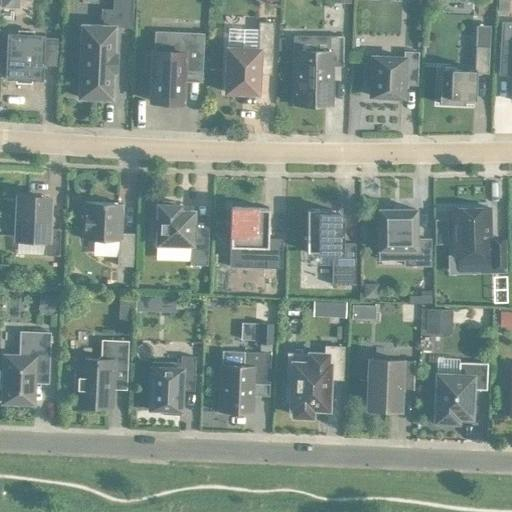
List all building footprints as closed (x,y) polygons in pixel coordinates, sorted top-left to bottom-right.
[(0,0),(0,7),(19,8),(19,0),(0,0)] [(113,0),(114,10),(102,10),(101,26),(81,25),(80,52),(73,52),(72,70),(80,71),(79,98),(111,99),(112,72),(114,72),(115,54),(113,54),(114,27),(131,28),(132,0),(113,0)] [(225,93),(257,94),(258,75),(271,75),(273,23),(259,23),(258,29),(258,50),(227,48),(225,93)] [(511,23),(502,23),(499,74),(501,74),(501,68),(511,69),(511,71),(511,72),(511,97),(511,101),(511,23)] [(474,70),(440,68),(439,104),(464,105),(464,99),(474,99),(475,74),(488,74),(490,26),(476,26),(474,70)] [(228,28),(227,48),(258,50),(258,29),(228,28)] [(55,65),(56,39),(41,39),(41,37),(32,37),(32,32),(18,31),(18,36),(9,36),(8,53),(2,52),(1,68),(7,68),(7,77),(16,77),(16,82),(30,83),(30,78),(40,78),(40,64),(55,65)] [(162,105),(177,105),(177,102),(182,102),(183,73),(201,73),(203,34),(155,32),(154,51),(152,51),(152,56),(146,55),(145,70),(151,71),(150,101),(162,101),(162,105)] [(296,105),(330,106),(330,67),(343,67),(343,37),(329,36),(329,51),(296,51),(296,105)] [(417,76),(418,52),(404,52),(404,58),(372,56),(372,68),(368,68),(367,85),(371,85),(370,96),(402,98),(403,76),(417,76)] [(16,238),(46,239),(45,256),(59,256),(60,230),(47,229),(49,199),(18,198),(16,238)] [(84,206),(82,206),(80,208),(80,221),(81,223),(84,223),(83,239),(118,241),(117,266),(132,266),(133,234),(120,234),(121,204),(85,202),(84,206)] [(161,202),(161,206),(158,205),(157,225),(153,225),(153,238),(157,239),(156,244),(190,245),(190,266),(207,266),(208,237),(192,237),(193,212),(192,212),(192,207),(191,207),(191,212),(179,211),(179,206),(175,206),(175,202),(161,202)] [(265,268),(281,269),(282,240),(267,239),(268,225),(269,225),(269,223),(264,223),(264,215),(268,215),(268,208),(267,208),(267,209),(231,208),(229,267),(231,267),(231,261),(265,262),(265,268)] [(479,255),(480,267),(492,267),(492,268),(505,267),(504,240),(490,240),(490,208),(452,210),(453,256),(479,255)] [(332,252),(332,285),(354,285),(355,244),(339,244),(340,215),(330,214),(330,210),(307,209),(306,251),(332,252)] [(378,250),(404,250),(404,266),(430,266),(430,240),(416,240),(416,210),(378,210),(378,250)] [(447,220),(435,220),(435,244),(448,244),(447,220)] [(431,290),(421,290),(421,304),(431,304),(431,290)] [(40,295),(40,304),(56,304),(56,295),(40,295)] [(137,295),(136,304),(153,305),(154,296),(137,295)] [(119,299),(119,310),(130,311),(130,299),(119,299)] [(325,302),(324,312),(346,313),(346,303),(325,302)] [(421,310),(421,330),(425,330),(452,331),(452,311),(421,310)] [(501,310),(500,328),(509,328),(510,311),(501,310)] [(242,323),(242,331),(260,332),(260,323),(242,323)] [(260,332),(259,344),(260,344),(271,345),(272,345),(273,324),(260,323),(260,332)] [(3,401),(2,403),(5,403),(31,404),(33,404),(34,402),(33,402),(34,374),(48,375),(50,333),(29,332),(29,347),(20,346),(19,357),(7,357),(7,356),(4,356),(4,358),(5,358),(4,371),(0,370),(0,388),(3,388),(3,401)] [(126,369),(128,342),(102,341),(101,356),(97,360),(79,359),(78,375),(74,375),(74,392),(77,392),(77,406),(110,408),(112,369),(126,369)] [(325,347),(325,355),(309,354),(309,355),(312,356),(311,364),(293,363),(292,387),(286,387),(285,403),(291,404),(291,407),(294,408),(293,416),(311,416),(311,408),(327,409),(328,379),(342,380),(343,348),(325,347)] [(219,412),(252,414),(253,384),(269,384),(270,353),(244,352),(243,365),(221,364),(219,412)] [(194,381),(195,357),(180,357),(180,363),(152,362),(151,382),(147,382),(146,399),(150,399),(150,409),(162,410),(162,414),(179,415),(181,381),(194,381)] [(367,408),(399,409),(400,389),(412,389),(412,390),(413,390),(415,361),(413,361),(413,362),(369,360),(361,360),(360,379),(359,379),(359,381),(368,381),(367,408)] [(439,426),(452,426),(452,422),(457,423),(457,417),(471,418),(472,390),(486,390),(487,364),(459,363),(459,375),(437,374),(435,422),(439,422),(439,426)] [(500,416),(511,416),(511,372),(510,416),(500,415),(500,416)]
